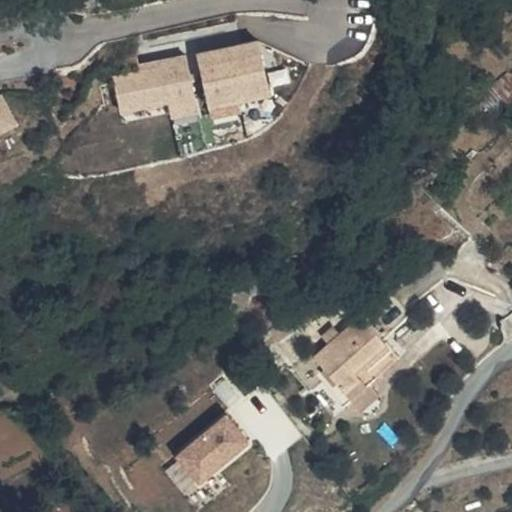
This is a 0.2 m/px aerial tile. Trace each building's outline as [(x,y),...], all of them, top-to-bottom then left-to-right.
[(260,40),(200,52),(212,105),(271,93),(260,40)] [(188,53),(143,64),(144,69),(116,76),(125,111),(172,100),(175,116),(202,110),(188,53)] [(0,136),(16,129),(2,99),(0,100),(0,136)] [(351,390),(368,375),(400,347),(369,312),(320,356),(334,371),(351,390)] [(348,405),(357,397),(351,390),(334,371),(325,378),(348,405)] [(351,390),(357,397),(366,408),(383,393),(368,375),(351,390)] [(236,412),(178,446),(199,480),(256,446),(236,412)]
